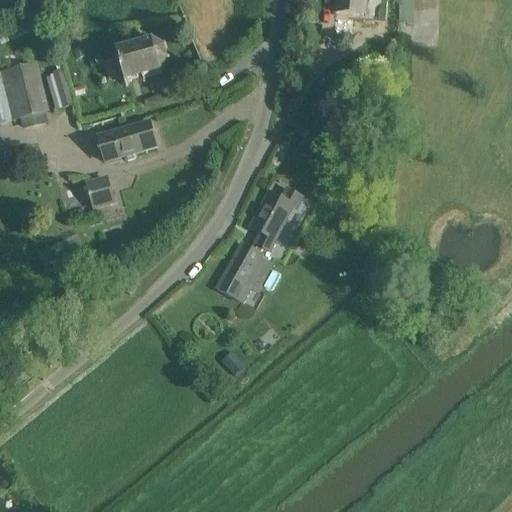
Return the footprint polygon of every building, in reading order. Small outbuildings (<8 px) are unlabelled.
[(389,0),(336,0),(335,14),(388,19),(389,0)] [(415,0),(400,0),(401,25),(415,25),(415,0)] [(109,81),(124,76),(128,88),(164,75),(170,61),(167,48),(152,39),(115,49),(118,57),(103,62),(109,81)] [(49,114),(37,65),(32,67),(28,54),(6,60),(9,71),(3,73),(1,65),(0,65),(0,122),(1,127),(9,124),(9,122),(19,120),(22,131),(48,125),(46,115),(49,114)] [(51,78),(47,79),(56,109),(74,104),(65,70),(54,73),(54,75),(51,76),(51,78)] [(150,124),(98,139),(105,163),(157,148),(150,124)] [(109,180),(87,187),(94,209),(116,202),(109,180)] [(242,246),(218,291),(244,305),(252,290),(257,293),(271,268),(262,263),(292,208),(297,211),(303,199),(287,191),(282,200),(269,193),(250,229),(263,236),(254,252),(242,246)] [(92,274),(66,297),(76,309),(88,298),(86,296),(100,283),(92,274)] [(233,353),(222,362),(235,378),(246,368),(233,353)]
